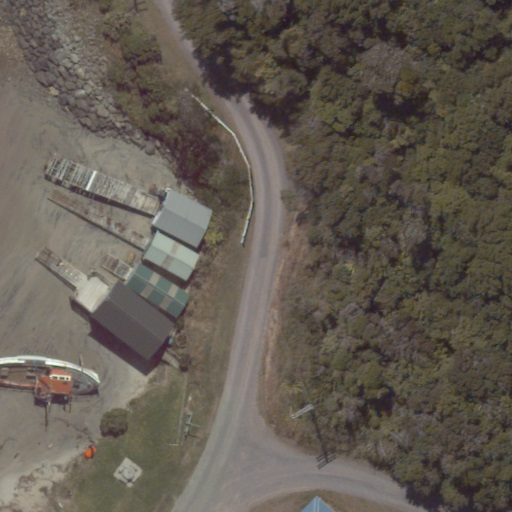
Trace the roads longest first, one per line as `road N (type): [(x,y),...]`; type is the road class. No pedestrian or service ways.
road 1 (residential): [(225,448),(263,266),(265,167),(245,110),(173,0)]
road 2 (residential): [(225,448),(446,511)]
